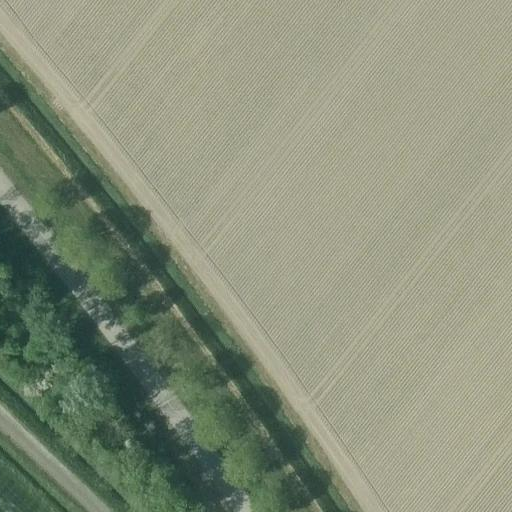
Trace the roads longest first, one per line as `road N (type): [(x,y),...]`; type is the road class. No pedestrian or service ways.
road 1 (unclassified): [(235,511),(0,193)]
road 2 (unclassified): [(95,511),(0,421)]
